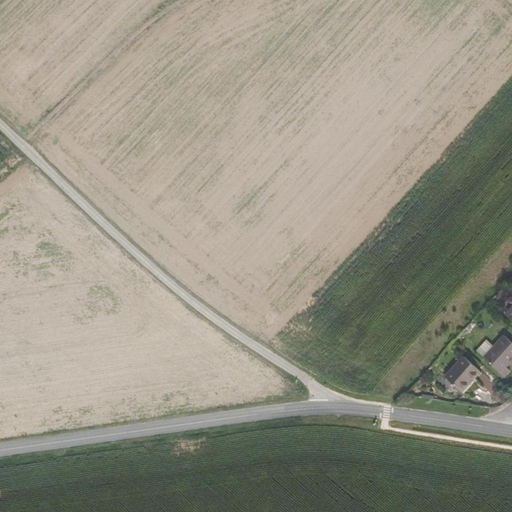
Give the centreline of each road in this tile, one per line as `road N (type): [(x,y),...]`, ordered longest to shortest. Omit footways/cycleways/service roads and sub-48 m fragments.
road 1 (unclassified): [(0,123),(184,296),(342,407)]
road 2 (secondary): [(342,407),(0,451)]
road 3 (track): [(176,0),(24,146)]
road 4 (secondary): [(500,428),(342,407)]
